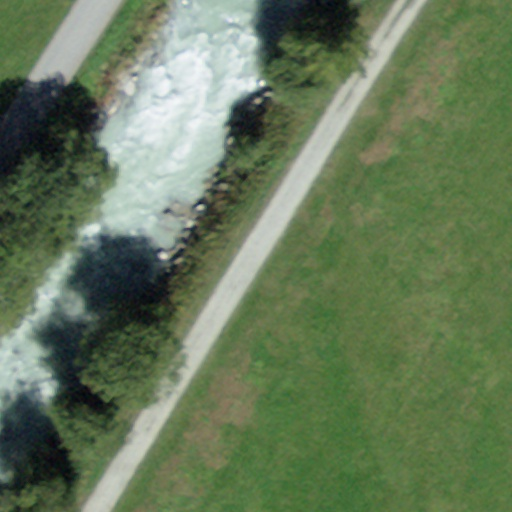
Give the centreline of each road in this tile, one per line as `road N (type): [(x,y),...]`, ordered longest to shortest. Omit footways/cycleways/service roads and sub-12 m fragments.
road 1 (track): [(82,511),(257,229),(428,0)]
road 2 (unclassified): [(96,0),(0,153)]
